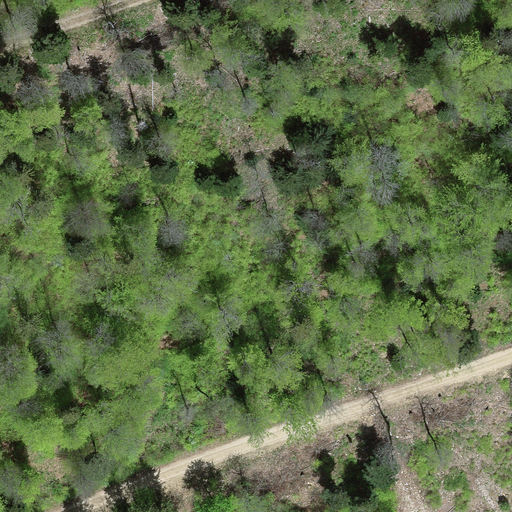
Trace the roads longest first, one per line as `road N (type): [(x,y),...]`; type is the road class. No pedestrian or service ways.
road 1 (track): [(511,354),(81,511)]
road 2 (track): [(116,0),(0,43)]
